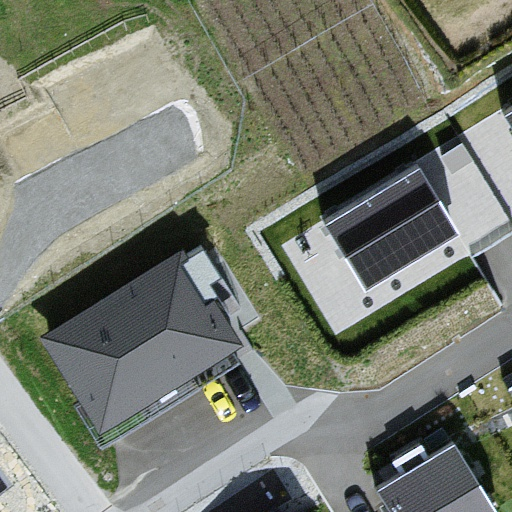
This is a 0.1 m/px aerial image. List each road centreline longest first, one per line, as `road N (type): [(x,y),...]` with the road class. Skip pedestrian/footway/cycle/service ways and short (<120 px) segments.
road 1 (residential): [(511,331),(408,397),(237,456),(147,511)]
road 2 (residential): [(0,404),(77,511)]
